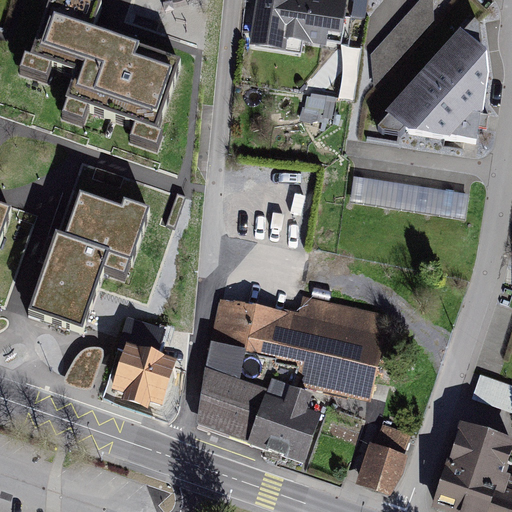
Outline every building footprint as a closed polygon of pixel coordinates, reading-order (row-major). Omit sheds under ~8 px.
[(66,106),(156,138),(181,68),(92,38),(102,10),(72,0),(52,0),(30,64),(75,79),(66,106)] [(346,3),(327,0),(259,0),(251,55),(301,63),(304,48),(337,54),(346,3)] [(356,0),(352,16),(365,20),(371,0),(356,0)] [(464,38),(390,120),(421,144),(454,149),(494,99),(491,64),(464,38)] [(421,53),(372,101),(384,113),(432,65),(421,53)] [(471,200),(358,184),(354,211),(467,228),(471,200)] [(80,200),(65,243),(110,261),(132,268),(150,216),(124,207),(122,214),(80,200)] [(0,248),(12,215),(0,211),(0,248)] [(83,337),(110,261),(65,243),(56,240),(29,318),(83,337)] [(301,323),(219,304),(211,351),(249,361),(282,368),(278,387),(370,406),(388,321),(305,304),(301,323)] [(249,361),(211,351),(207,376),(242,389),(249,361)] [(175,368),(128,352),(112,399),(160,415),(175,368)] [(242,389),(207,376),(199,431),(250,448),(267,398),(242,389)] [(511,386),(482,376),(473,401),(511,414),(511,386)] [(287,407),(267,398),(250,448),(310,469),(327,416),(313,409),(315,402),(293,395),(287,407)] [(377,451),(371,451),(359,491),(390,502),(411,463),(415,444),(384,430),(377,451)] [(511,467),(511,447),(460,430),(432,511),(511,511),(511,489),(505,487),(511,467)]
